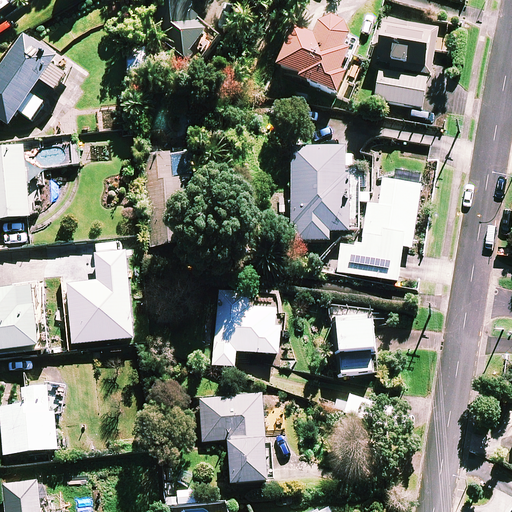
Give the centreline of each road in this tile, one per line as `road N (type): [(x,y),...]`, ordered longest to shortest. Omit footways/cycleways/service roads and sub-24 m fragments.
road 1 (residential): [(466,299),(433,511)]
road 2 (residential): [(492,151),(466,299)]
